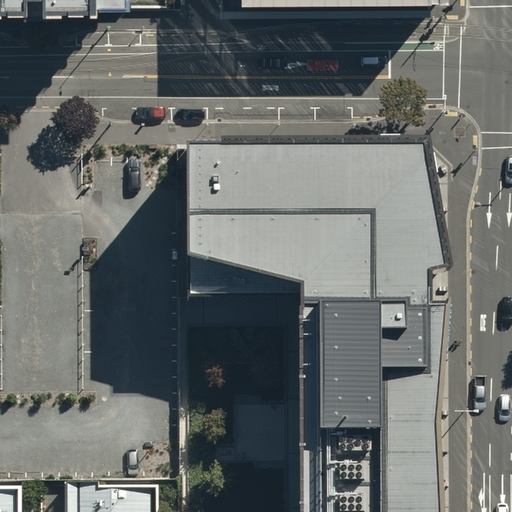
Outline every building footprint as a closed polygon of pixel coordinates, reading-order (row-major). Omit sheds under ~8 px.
[(220,0),(220,10),(428,8),(427,0),(220,0)] [(419,154),(187,153),(187,302),(299,304),(300,511),(436,511),(430,442),(445,313),(419,154)] [(41,210),(21,210),(21,250),(40,250),(41,210)] [(48,256),(22,256),(21,335),(47,335),(48,256)] [(20,424),(0,424),(0,476),(34,476),(35,422),(47,422),(48,342),(21,342),(20,424)] [(31,511),(31,482),(0,483),(0,511),(31,511)] [(161,511),(161,487),(68,485),(68,511),(161,511)]
